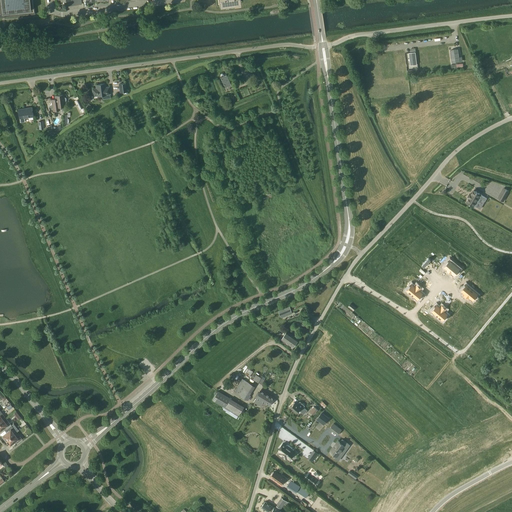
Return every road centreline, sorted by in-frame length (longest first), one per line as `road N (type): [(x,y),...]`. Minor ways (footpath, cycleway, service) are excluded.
road 1 (unclassified): [(0,83),(322,45)]
road 2 (tertiary): [(103,430),(218,326),(324,271)]
road 3 (unclassified): [(249,511),(286,388),(342,280)]
road 4 (unclassified): [(342,280),(451,154),(511,118)]
road 5 (unclassified): [(511,292),(460,352),(395,305),(342,280)]
road 6 (unclassified): [(322,45),(511,16)]
road 7 (tertiary): [(348,215),(326,67)]
road 8 (residential): [(166,0),(61,14),(49,0)]
